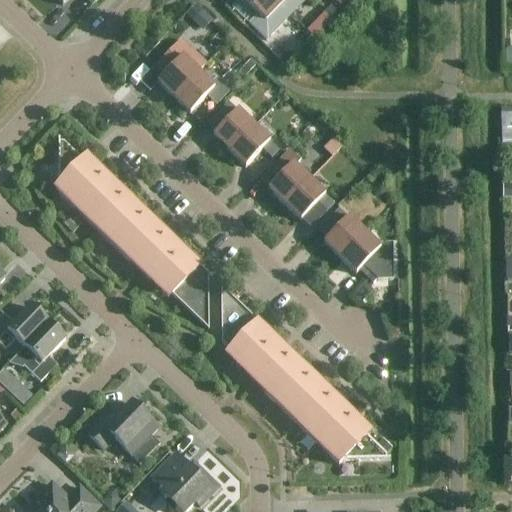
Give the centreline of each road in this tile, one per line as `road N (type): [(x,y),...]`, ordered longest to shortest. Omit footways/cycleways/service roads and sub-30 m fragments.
road 1 (residential): [(363,350),(73,72)]
road 2 (residential): [(259,511),(259,469),(135,342)]
road 3 (residential): [(0,483),(135,342)]
road 4 (residential): [(135,342),(0,218)]
